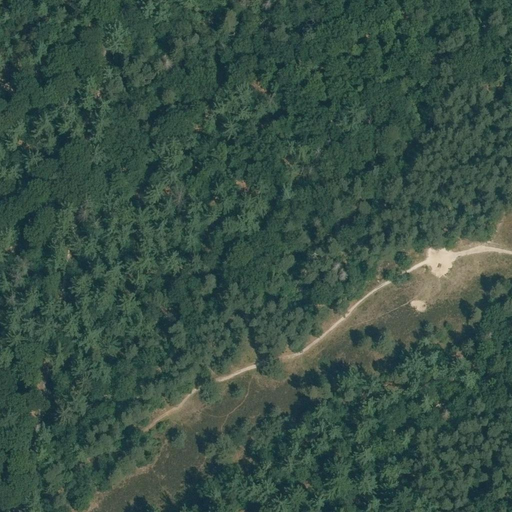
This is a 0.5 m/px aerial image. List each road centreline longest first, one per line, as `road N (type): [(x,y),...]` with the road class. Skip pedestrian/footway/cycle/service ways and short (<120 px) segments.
road 1 (track): [(21,511),(113,0)]
road 2 (track): [(511,364),(256,511)]
road 3 (track): [(0,89),(150,0)]
